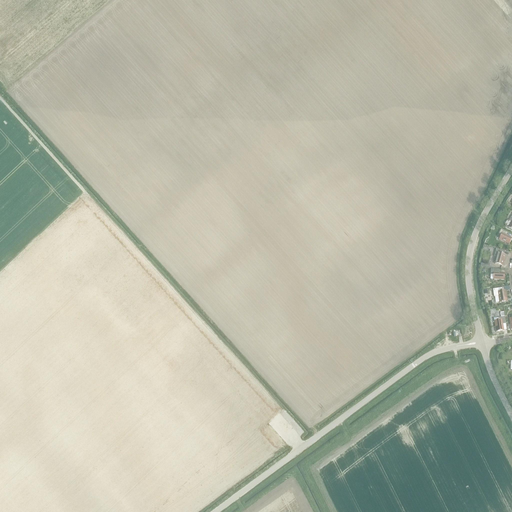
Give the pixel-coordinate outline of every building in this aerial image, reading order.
[(499,240),(509,245),(511,239),(506,236),(507,233),(501,230),(498,236),(500,237),(499,240)] [(505,259),(506,255),(503,255),(504,252),(496,249),(494,257),(496,257),(495,264),(503,266),(505,259)] [(493,280),(504,280),(504,273),(499,273),(499,270),(491,269),(490,275),(493,275),(493,280)] [(506,291),(503,291),(503,288),(493,290),(494,297),(498,296),(499,303),(508,302),(506,295),(507,295),(506,291)] [(494,321),(496,332),(504,331),(503,324),(506,324),(505,317),(498,318),(499,321),(494,321)]
